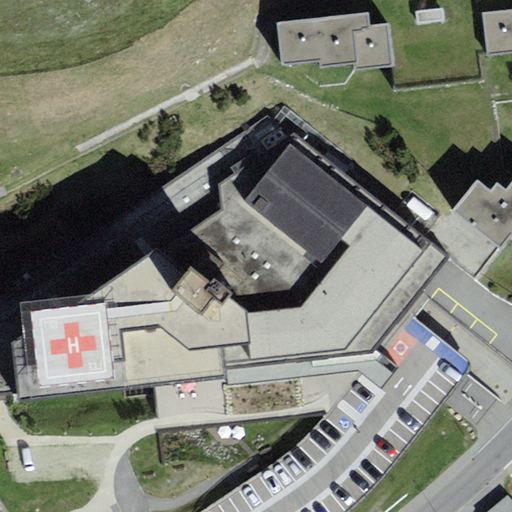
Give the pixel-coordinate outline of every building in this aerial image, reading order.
[(442,9),(417,11),(418,23),(443,21),(442,9)] [(511,10),(482,14),(487,55),(511,52),(511,10)] [(369,14),(279,24),(283,66),(321,61),(321,68),(356,64),(357,70),(393,66),(389,23),(370,25),(369,14)] [(428,89),(427,162),(488,162),(488,89),(428,89)] [(295,132),(271,113),(0,297),(0,393),(19,392),(20,401),(227,379),(225,367),(314,358),(374,351),(450,253),(434,240),(295,132)] [(478,181),(455,211),(501,248),(511,235),(511,183),(506,191),(497,183),(491,191),(478,181)] [(511,511),(511,500),(508,495),(487,511),(511,511)]
